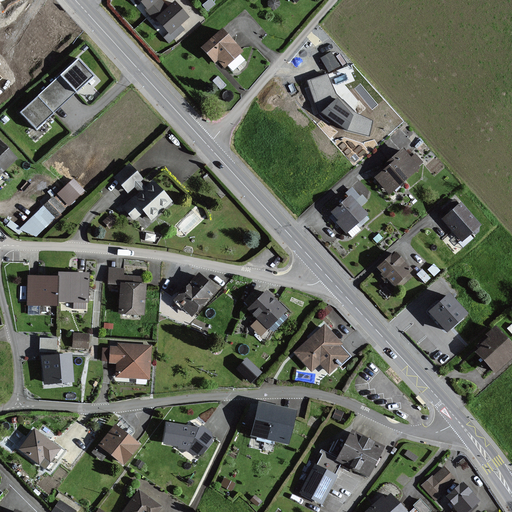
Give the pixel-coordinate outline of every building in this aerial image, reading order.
[(144,9),(150,15),(163,3),(160,0),(139,0),(146,7),(144,9)] [(174,3),(168,8),(163,3),(150,15),(154,20),(156,19),(170,33),(164,38),(168,42),(183,29),(179,25),(187,17),(174,3)] [(241,51),(221,30),(201,48),(214,62),(217,60),(223,66),(241,51)] [(332,49),(321,55),(329,70),(340,63),(332,49)] [(92,76),(78,61),(49,86),(64,102),(92,76)] [(370,137),(373,121),(353,112),(336,94),(327,74),(306,80),(317,115),(346,131),(370,137)] [(36,128),(64,102),(49,86),(21,112),(36,128)] [(0,173),(15,160),(0,143),(0,173)] [(390,193),(418,168),(416,166),(421,162),(414,155),(410,159),(401,150),(386,164),(388,167),(376,178),(390,193)] [(152,219),(170,201),(153,182),(145,189),(138,182),(141,179),(128,165),(114,178),(128,192),(135,186),(141,192),(123,208),(134,219),(143,210),(152,219)] [(22,228),(36,235),(82,190),(73,181),(55,199),(53,197),(22,228)] [(346,232),(365,215),(359,208),(367,201),(361,196),(359,198),(352,189),(348,192),(351,196),(332,213),(340,221),(338,222),(346,232)] [(479,225),(461,203),(443,219),(461,240),(472,231),(474,234),(478,231),(476,228),(479,225)] [(115,222),(110,216),(104,221),(109,227),(115,222)] [(410,270),(394,253),(378,268),(394,285),(410,270)] [(143,314),(145,286),(139,285),(139,278),(122,277),(123,270),(111,269),(110,283),(121,284),(118,312),(143,314)] [(88,274),(58,273),(58,277),(58,301),(87,302),(88,274)] [(215,291),(198,275),(175,299),(192,315),(215,291)] [(28,304),(57,305),(58,301),(58,277),(28,277),(28,304)] [(284,311),(265,292),(249,309),(268,327),(284,311)] [(427,312),(446,333),(467,314),(448,293),(427,312)] [(340,344),(324,326),(295,352),(311,370),(320,363),(329,373),(346,357),(337,347),(340,344)] [(511,356),(511,346),(493,327),(484,335),(487,337),(479,344),(482,347),(476,352),(494,373),(511,356)] [(88,335),(74,334),(73,347),(87,348),(88,335)] [(40,335),(40,348),(59,348),(59,335),(40,335)] [(148,378),(150,346),(118,345),(118,348),(110,348),(110,362),(118,363),(117,377),(148,378)] [(72,381),(69,355),(42,358),(44,384),(72,381)] [(258,371),(247,360),(239,369),(250,380),(258,371)] [(294,412),(259,404),(252,436),(287,443),(294,412)] [(201,426),(197,429),(168,423),(164,443),(179,446),(179,448),(188,450),(192,455),(200,454),(210,442),(210,433),(201,426)] [(138,445),(115,427),(100,445),(123,464),(138,445)] [(49,461),(58,449),(35,431),(20,449),(38,463),(44,456),(49,461)] [(381,447),(352,432),(337,460),(367,475),(381,447)] [(335,477),(314,466),(300,492),(321,503),(335,477)] [(455,480),(444,468),(433,478),(432,477),(422,486),(435,500),(442,493),(441,492),(455,480)] [(234,484),(225,479),(221,485),(231,490),(234,484)] [(478,501),(462,483),(446,497),(458,511),(468,511),(476,506),(474,504),(478,501)] [(156,511),(160,508),(139,492),(123,511),(156,511)] [(405,511),(390,495),(384,500),(382,498),(365,511),(405,511)] [(427,511),(430,510),(420,500),(413,506),(415,507),(410,511),(427,511)] [(74,511),(75,511),(60,501),(53,511),(74,511)]
